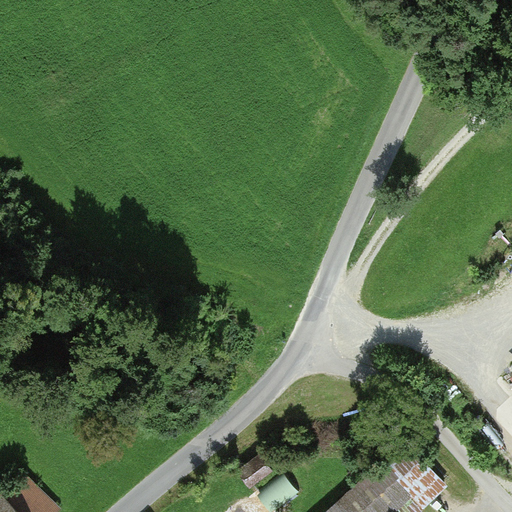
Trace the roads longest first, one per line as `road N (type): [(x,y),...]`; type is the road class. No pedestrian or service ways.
road 1 (unclassified): [(452,0),(299,353),(250,415),(134,511)]
road 2 (track): [(511,90),(420,188),(299,353),(406,389),(511,508)]
